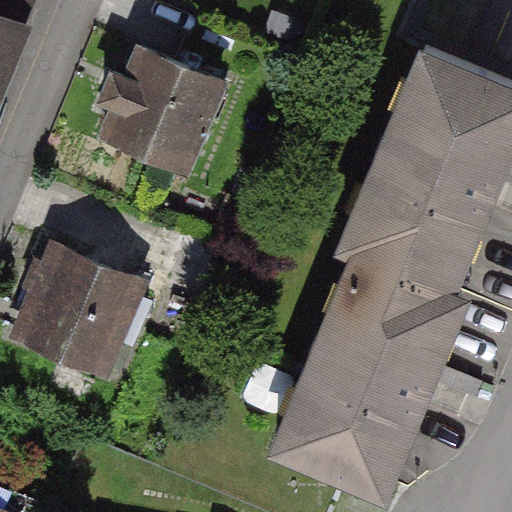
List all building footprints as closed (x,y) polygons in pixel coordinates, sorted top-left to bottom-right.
[(0,108),(32,31),(0,18),(0,108)] [(511,68),(431,37),(351,244),(458,285),(511,146),(511,68)] [(232,83),(146,47),(104,148),(190,184),(232,83)] [(158,287),(56,242),(13,341),(115,385),(158,287)] [(351,244),(271,450),(379,491),(458,285),(351,244)]
